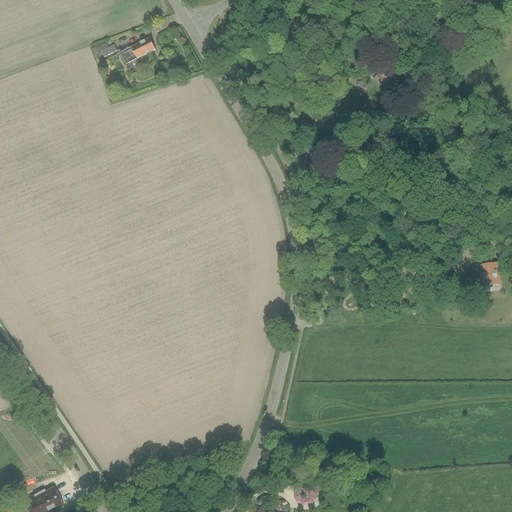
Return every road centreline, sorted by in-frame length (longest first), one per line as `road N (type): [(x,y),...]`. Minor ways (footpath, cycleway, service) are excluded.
road 1 (tertiary): [(225,511),(269,412),(293,316),(296,244),(280,179),(172,0)]
road 2 (tertiary): [(104,511),(0,347)]
